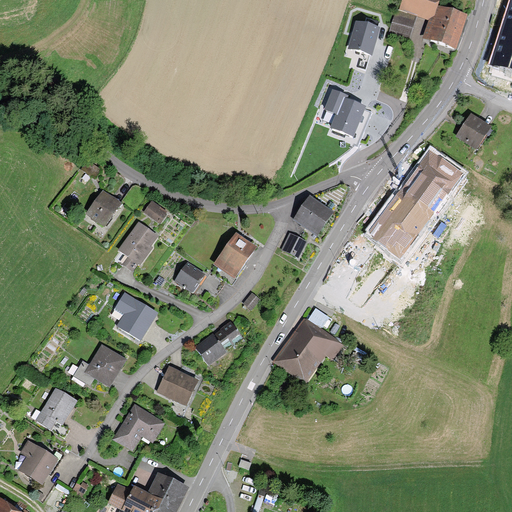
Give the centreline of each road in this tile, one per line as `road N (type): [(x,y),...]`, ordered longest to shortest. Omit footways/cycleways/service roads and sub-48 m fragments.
road 1 (tertiary): [(369,183),(249,384),(186,511)]
road 2 (residential): [(0,107),(49,114),(178,197),(233,208),(283,201)]
road 3 (residential): [(209,319),(141,372),(69,483)]
road 4 (residential): [(283,201),(285,215),(256,273),(209,319)]
road 5 (tertiary): [(455,77),(369,183)]
